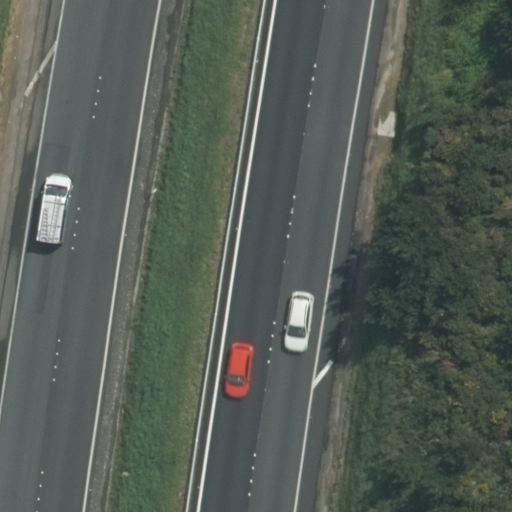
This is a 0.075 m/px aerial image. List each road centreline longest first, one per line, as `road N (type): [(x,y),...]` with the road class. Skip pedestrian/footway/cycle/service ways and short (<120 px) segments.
road 1 (motorway): [(37,511),(121,0)]
road 2 (motorway): [(324,0),(246,511)]
